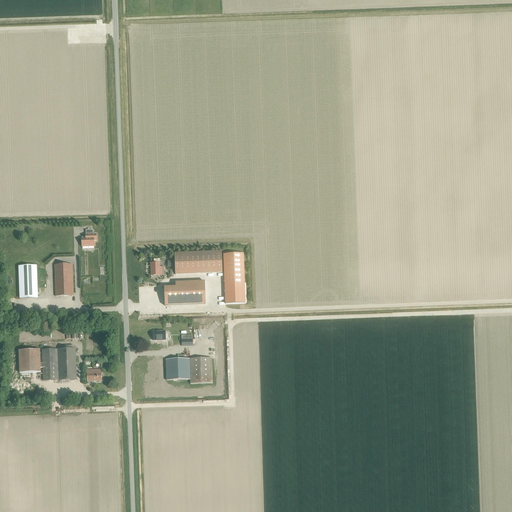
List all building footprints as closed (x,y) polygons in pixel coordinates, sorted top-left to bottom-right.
[(94,247),(94,242),(97,241),(97,234),(93,234),(93,230),(85,230),(85,238),(81,238),(81,248),(94,247)] [(223,254),(225,305),(245,304),(244,254),(223,254)] [(175,278),(222,276),(221,255),(174,256),(175,278)] [(151,276),(160,275),(160,263),(150,263),(151,276)] [(73,296),(72,265),(54,266),(56,297),(73,296)] [(20,298),(38,297),(37,266),(19,267),(20,298)] [(165,288),(165,306),(205,305),(204,282),(176,283),(176,287),(165,288)] [(153,341),(166,340),(165,331),(153,332),(153,341)] [(57,350),(59,381),(76,380),(75,349),(57,350)] [(19,351),(19,373),(41,372),(40,368),(40,363),(40,350),(19,351)] [(42,350),(43,363),(40,363),(40,368),(43,368),(43,381),(59,381),(57,350),(42,350)] [(189,359),(190,380),(190,384),(212,383),(212,358),(189,359)] [(189,359),(166,360),(167,381),(190,380),(189,359)] [(87,382),(101,381),(101,370),(87,370),(87,382)]
